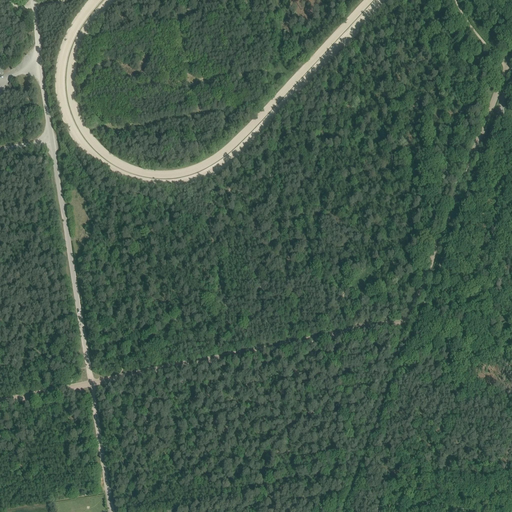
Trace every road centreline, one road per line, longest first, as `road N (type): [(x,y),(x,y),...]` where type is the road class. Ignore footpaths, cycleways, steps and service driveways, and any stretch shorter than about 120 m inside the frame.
road 1 (unknown): [(0,402),(408,317),(511,57)]
road 2 (track): [(458,5),(432,36),(385,55),(383,78),(317,100),(307,120),(284,134),(214,211),(209,228),(226,317),(216,337),(87,361)]
road 3 (unclassified): [(51,139),(110,511)]
road 4 (track): [(500,112),(407,351),(511,351)]
road 5 (track): [(511,219),(496,265),(477,391),(435,474),(419,488),(351,485)]
road 6 (track): [(407,351),(341,511)]
road 7 (unclassified): [(33,0),(51,139)]
